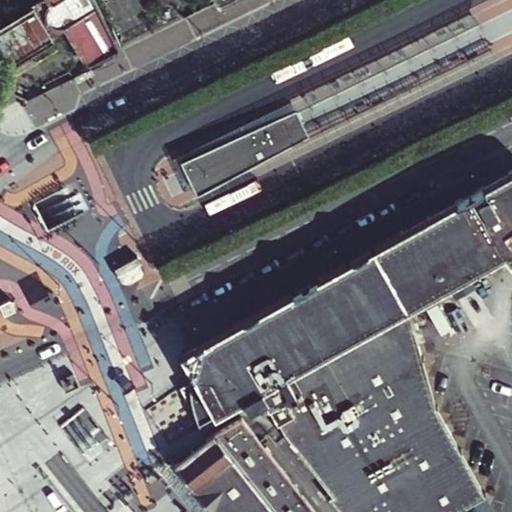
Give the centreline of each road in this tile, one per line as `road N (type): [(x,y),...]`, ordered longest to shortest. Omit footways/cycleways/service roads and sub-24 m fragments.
road 1 (primary): [(0,367),(199,281),(511,126)]
road 2 (primary): [(339,0),(64,134),(5,171)]
